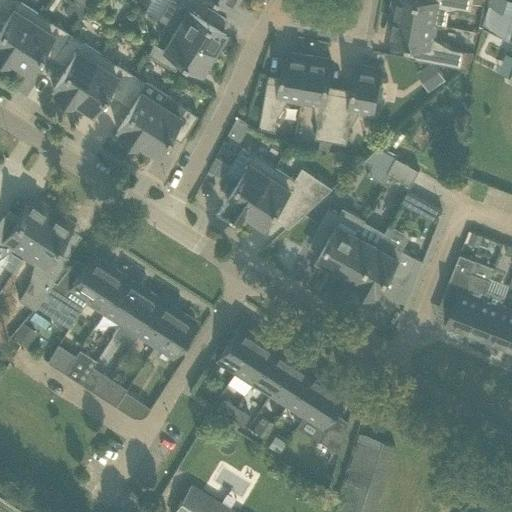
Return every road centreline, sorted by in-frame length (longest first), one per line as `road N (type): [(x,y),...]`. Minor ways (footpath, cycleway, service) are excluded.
road 1 (residential): [(165,223),(511,440)]
road 2 (residential): [(267,22),(165,223)]
road 3 (residential): [(0,116),(165,223)]
road 4 (residential): [(364,0),(359,33),(267,22)]
